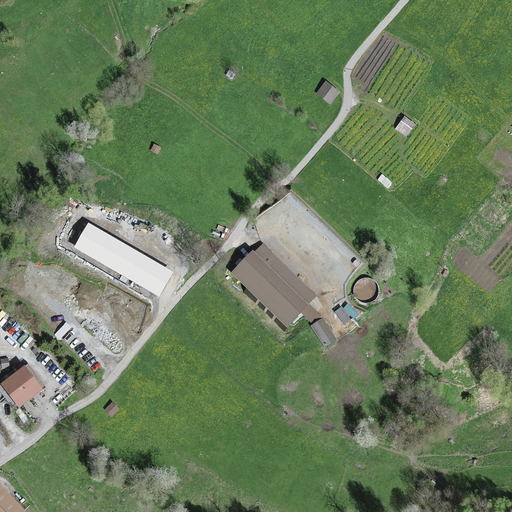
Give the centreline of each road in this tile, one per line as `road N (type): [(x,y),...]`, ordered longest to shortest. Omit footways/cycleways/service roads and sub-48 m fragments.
road 1 (unclassified): [(0,463),(105,389),(252,210),(331,132),(347,101),(348,74),(402,0)]
road 2 (track): [(107,0),(138,74),(284,182)]
